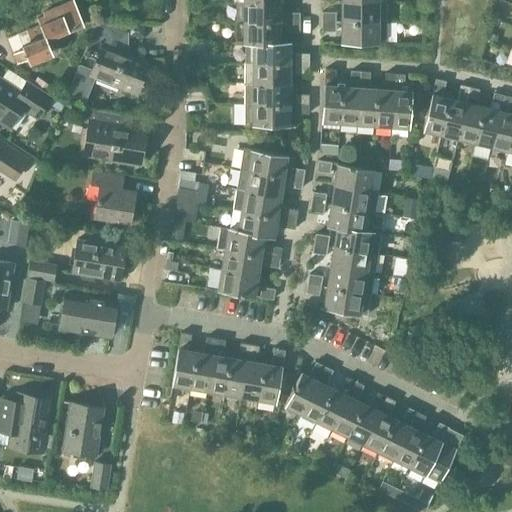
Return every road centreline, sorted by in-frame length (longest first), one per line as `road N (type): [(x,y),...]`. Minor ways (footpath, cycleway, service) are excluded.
road 1 (residential): [(489,486),(490,431),(279,336),(148,319)]
road 2 (residential): [(176,0),(173,149),(148,319)]
road 3 (residential): [(148,319),(142,378),(0,364)]
